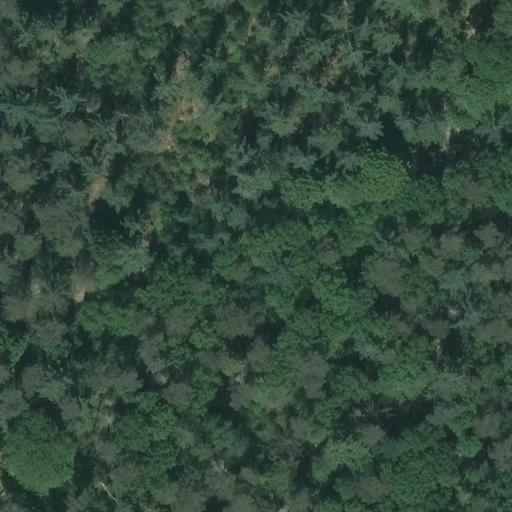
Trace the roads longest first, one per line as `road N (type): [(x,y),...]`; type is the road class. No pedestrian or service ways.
road 1 (track): [(0,350),(511,169)]
road 2 (track): [(441,0),(467,121),(511,143)]
